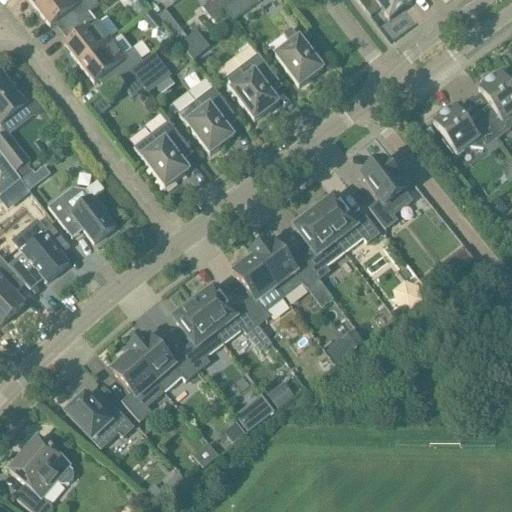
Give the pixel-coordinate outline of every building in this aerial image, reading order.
[(27,0),(36,11),(49,0),(27,0)] [(77,0),(49,0),(36,11),(50,30),(58,24),(65,33),(89,15),(99,8),(92,0),(84,0),(80,3),(77,0)] [(211,22),(224,12),(225,11),(239,0),(209,0),(212,3),(202,10),(211,22)] [(260,0),(239,0),(225,11),(224,12),(234,24),(262,2),(260,0)] [(357,0),(356,1),(370,19),(381,11),(389,23),(412,5),(408,0),(357,0)] [(111,43),(89,15),(65,33),(73,43),(65,49),(80,68),(111,43)] [(187,38),(179,28),(172,34),(180,44),(187,38)] [(316,62),(292,31),(284,37),(291,47),(275,59),(299,91),(319,76),(311,66),(316,62)] [(194,50),(203,43),(196,34),(180,47),(193,63),(200,58),(194,50)] [(123,58),(111,43),(80,68),(94,87),(102,81),(110,90),(143,64),(133,50),(123,58)] [(149,81),(164,70),(154,56),(131,74),(148,97),(156,91),(149,81)] [(282,88),(259,57),(239,71),(223,83),(231,93),(255,124),(274,110),(267,99),(282,88)] [(481,121),(497,142),(511,132),(511,123),(511,91),(501,77),(497,80),(494,76),(480,86),(483,90),(478,93),(493,112),(481,121)] [(1,77),(0,78),(0,128),(0,129),(25,109),(1,77)] [(237,122),(214,90),(194,105),(179,116),(186,126),(210,158),(230,143),(222,133),(237,122)] [(497,142),(481,121),(470,129),(456,110),(451,113),(449,109),(435,119),(438,123),(433,126),(445,142),(443,144),(453,156),(455,155),(457,159),(469,150),(483,152),(497,142)] [(193,155),(169,124),(150,139),(134,150),(141,160),(165,192),(185,177),(177,167),(193,155)] [(0,141),(0,154),(22,183),(33,174),(29,168),(31,167),(7,136),(0,141)] [(379,167),(376,164),(362,174),(365,178),(362,180),(380,204),(369,213),(385,234),(397,225),(393,220),(413,205),(397,184),(398,183),(385,165),(383,167),(382,165),(379,167)] [(33,174),(22,183),(30,193),(51,177),(44,168),(34,176),(33,174)] [(1,199),(0,199),(0,203),(7,213),(30,195),(21,183),(12,191),(1,199)] [(86,193),(72,191),(48,210),(69,237),(80,228),(94,247),(115,231),(103,216),(106,213),(95,199),(93,201),(86,193)] [(328,200),(312,213),(345,256),(363,242),(367,247),(379,238),(363,217),(352,225),(334,201),(331,204),(328,200)] [(313,255),(302,263),(319,284),(330,276),(326,271),(345,256),(312,213),(295,225),(298,229),(295,231),(313,255)] [(37,225),(13,245),(47,286),(69,268),(61,259),(57,255),(66,247),(51,229),(45,234),(37,225)] [(307,293),(319,284),(302,263),(292,271),(274,247),(271,249),(268,246),(251,258),(276,292),(284,303),(303,288),(307,293)] [(463,250),(420,284),(430,297),(474,263),(463,250)] [(237,274),(234,277),(253,301),(242,308),(258,330),(270,321),(266,316),(284,303),(276,292),(251,258),(235,271),(237,274)] [(0,260),(0,329),(25,306),(15,296),(25,287),(0,260)] [(415,309),(414,286),(392,286),(392,310),(415,309)] [(247,339),(258,330),(242,308),(231,317),(213,293),(210,295),(208,291),(191,304),(224,348),(243,334),(247,339)] [(224,348),(191,304),(174,317),(177,320),(174,322),(192,346),(181,355),(197,376),(209,367),(206,362),(224,348)] [(354,335),(326,357),(335,370),(364,348),(354,335)] [(144,341),(128,355),(164,396),(182,381),(186,386),(197,376),(181,355),(169,365),(150,342),(147,345),(144,341)] [(164,396),(128,355),(113,369),(115,372),(113,375),(132,397),(122,406),(140,427),(151,417),(147,412),(164,396)] [(288,394),(272,406),(278,414),(293,401),(288,394)] [(82,402),(79,399),(66,411),(69,414),(66,417),(101,454),(118,437),(123,442),(134,432),(116,412),(105,421),(85,400),(82,402)] [(261,402),(235,422),(248,438),(274,418),(261,402)] [(70,469),(38,442),(10,475),(25,488),(14,501),(27,511),(51,511),(52,511),(42,502),(57,484),(61,487),(69,487),(74,481),(73,474),(70,469)] [(191,460),(202,471),(216,458),(206,446),(191,460)] [(155,488),(145,497),(159,511),(162,511),(170,505),(155,488)]
